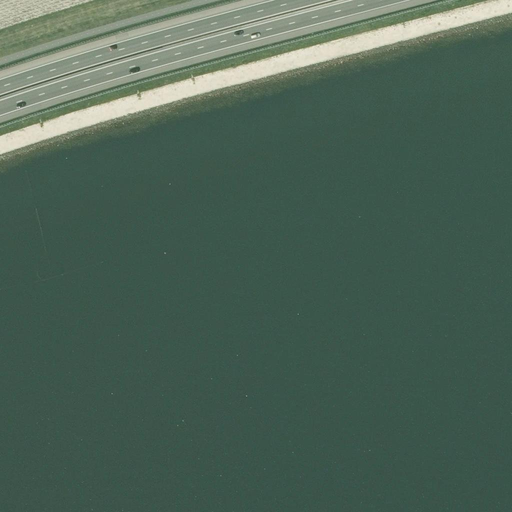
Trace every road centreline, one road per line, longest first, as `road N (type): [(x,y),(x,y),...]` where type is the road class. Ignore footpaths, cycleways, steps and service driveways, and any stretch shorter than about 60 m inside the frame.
road 1 (motorway): [(0,108),(380,0)]
road 2 (motorway): [(301,0),(0,86)]
